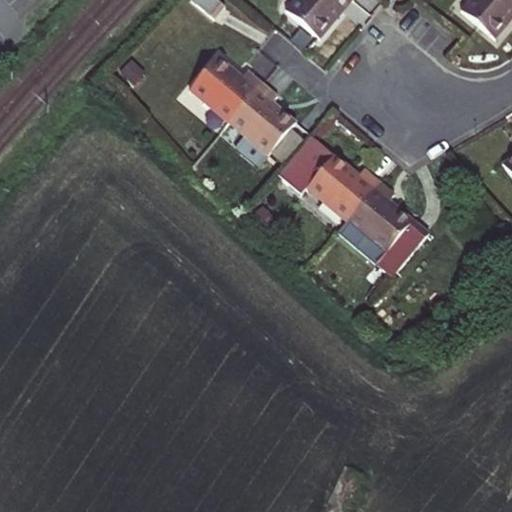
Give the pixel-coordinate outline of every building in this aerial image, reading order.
[(225,9),(214,0),(193,0),(193,1),(216,21),(225,9)] [(351,1),(349,0),(299,0),(287,15),(318,40),(351,1)] [(511,0),(475,0),(463,15),(493,40),(511,17),(511,0)] [(262,86),(247,73),(240,82),(216,61),(191,91),(230,125),(262,86)] [(278,99),(262,86),(230,125),(269,158),(295,127),(271,107),(278,99)] [(358,180),(333,159),(308,190),(347,223),(380,184),(365,171),(358,180)] [(395,197),(380,184),(347,223),(337,235),(392,280),(427,238),(388,205),(395,197)] [(345,511),(363,478),(345,467),(326,506),(327,511),(345,511)]
